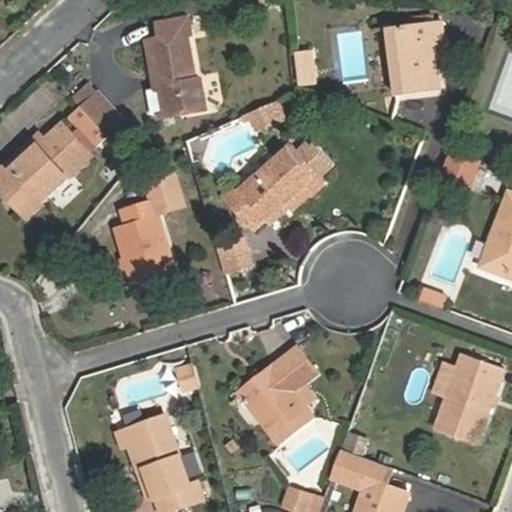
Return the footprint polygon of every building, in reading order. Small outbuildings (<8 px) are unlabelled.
[(390,29),(398,95),(441,90),(438,56),(448,54),(443,21),(390,29)] [(147,42),(151,81),(157,87),(160,112),(171,115),(199,112),(197,82),(191,83),(186,38),(192,37),(190,22),(158,25),(160,40),(147,42)] [(317,51),(297,51),(297,85),(317,85),(317,51)] [(152,92),(157,87),(151,81),(145,87),(152,92)] [(99,94),(84,107),(101,126),(115,112),(99,94)] [(247,114),(257,135),(290,119),(280,99),(247,114)] [(101,126),(84,107),(75,115),(102,145),(110,137),(101,126)] [(67,124),(49,139),(24,162),(18,156),(0,171),(0,185),(28,216),(94,155),(67,124)] [(24,162),(49,139),(43,133),(18,156),(24,162)] [(226,199),(249,225),(261,214),(266,221),(286,204),(304,188),(308,193),(324,178),(296,146),(244,191),(239,186),(226,199)] [(452,151),(442,179),(470,189),(481,161),(452,151)] [(176,174),(149,182),(154,199),(124,208),(128,224),(119,226),(138,290),(179,277),(159,213),(186,205),(176,174)] [(324,178),(308,193),(313,198),(329,183),(324,178)] [(511,194),(485,262),(511,271),(511,194)] [(286,204),(266,221),(271,226),(291,209),(286,204)] [(261,214),(249,225),(254,231),(266,221),(261,214)] [(227,277),(256,268),(245,235),(216,244),(227,277)] [(511,271),(485,262),(482,268),(511,279),(511,271)] [(443,296),(422,288),(418,300),(439,307),(443,296)] [(505,369),(465,355),(437,429),(478,444),(505,369)] [(288,358),(241,392),(281,446),(316,420),(305,406),(295,393),(305,386),(307,384),(288,358)] [(194,362),(175,367),(183,394),(202,388),(194,362)] [(305,386),(295,393),(305,406),(315,399),(305,386)] [(168,497),(172,511),(206,498),(201,482),(194,484),(169,416),(125,433),(131,451),(139,474),(148,471),(157,500),(159,500),(168,497)] [(123,454),(131,451),(125,433),(117,436),(123,454)] [(370,439),(355,433),(351,447),(365,452),(370,439)] [(148,471),(139,474),(150,504),(157,500),(148,471)] [(371,482),(359,511),(406,511),(412,497),(371,482)] [(307,511),(313,497),(289,489),(282,508),(293,511),(307,511)] [(168,497),(159,500),(163,511),(168,511),(172,511),(168,497)]
